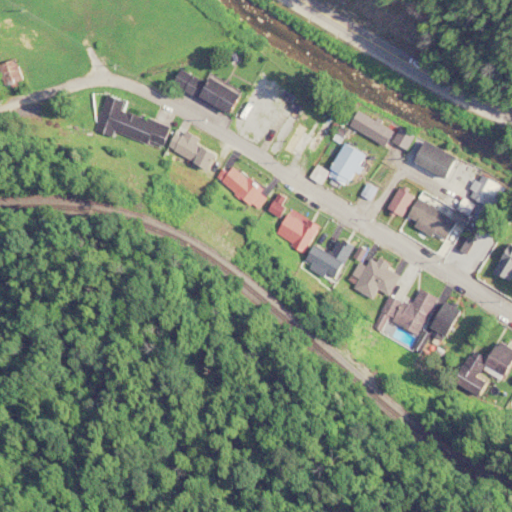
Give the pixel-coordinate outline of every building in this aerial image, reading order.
[(7,60),(4,81),(17,83),(20,62),(7,60)] [(172,86),(231,111),(240,91),(209,77),(207,80),(180,68),(172,86)] [(125,100),(106,94),(95,127),(161,147),(168,125),(122,110),(125,100)] [(385,146),(394,130),(358,109),(349,125),(385,146)] [(215,154),(177,130),(167,146),(205,170),(215,154)] [(330,174),(352,183),(365,151),(342,142),(330,174)] [(402,218),(415,195),(400,186),(387,208),(402,218)] [(406,221),(445,241),(457,218),(418,198),(406,221)] [(320,227),(308,218),(305,224),(289,212),(275,232),(302,252),(320,227)] [(305,260),(334,279),(355,247),(340,237),(329,253),(315,244),(305,260)] [(374,298),(380,289),(388,294),(400,275),(369,257),(353,285),(374,298)] [(390,295),(374,327),(382,331),(388,319),(419,335),(437,296),(420,288),(411,306),(390,295)] [(433,332),(450,336),(458,306),(441,302),(433,332)] [(511,363),(511,362),(481,349),(467,379),(498,393),(511,363)]
